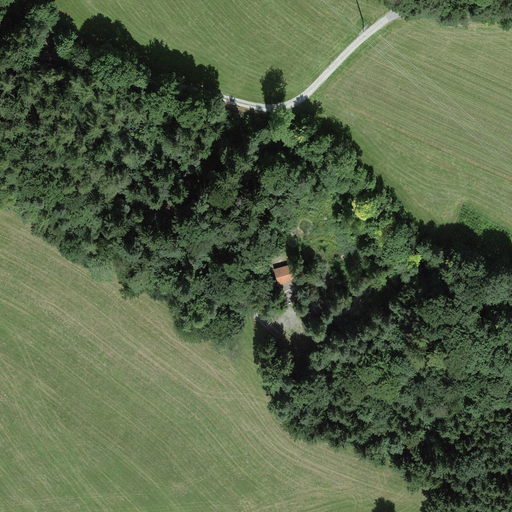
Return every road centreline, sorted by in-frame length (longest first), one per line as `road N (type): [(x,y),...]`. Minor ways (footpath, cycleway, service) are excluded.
road 1 (track): [(0,149),(131,191),(179,216),(237,300),(308,358),(434,389),(511,393)]
road 2 (track): [(0,59),(65,55),(273,107),(305,94),(405,6)]
road 3 (unclassified): [(511,14),(441,14),(392,0)]
